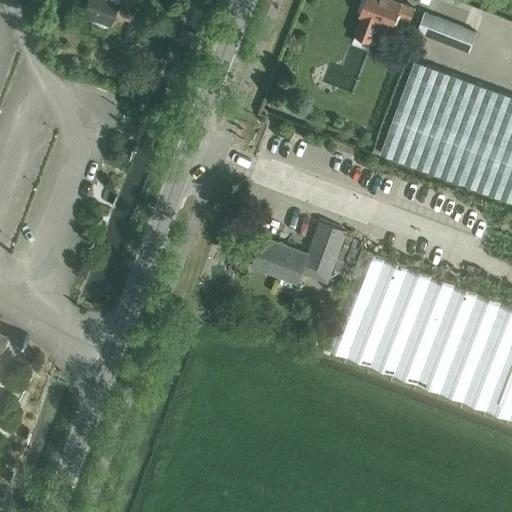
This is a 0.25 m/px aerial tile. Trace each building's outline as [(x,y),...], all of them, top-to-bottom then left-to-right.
[(111,30),(115,20),(120,9),(98,0),(90,0),(83,19),(111,30)] [(363,17),(356,36),(373,43),(380,24),(392,29),(397,17),(410,23),(415,10),(388,0),(366,0),(360,16),(363,17)] [(419,33),(456,47),(470,52),(476,33),(425,15),(419,33)] [(511,97),(414,62),(380,154),(511,202),(511,97)] [(279,109),(282,99),(273,96),(269,105),(279,109)] [(290,124),(264,120),(260,145),(286,149),(290,124)] [(348,233),(321,223),(309,255),(264,238),(253,267),(298,283),(302,272),(329,282),(348,233)] [(324,352),(511,422),(511,305),(362,249),(324,352)] [(0,332),(0,357),(1,357),(9,336),(0,332)]
